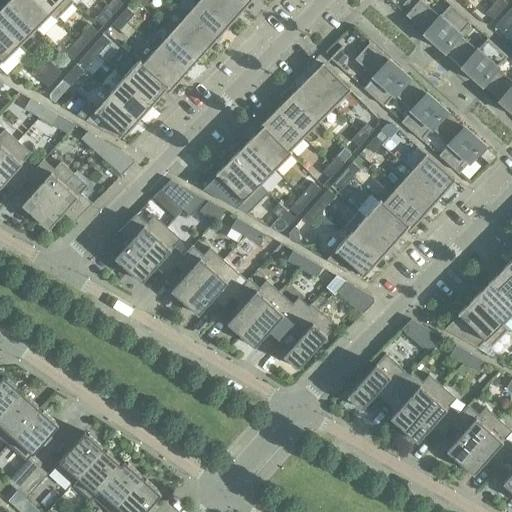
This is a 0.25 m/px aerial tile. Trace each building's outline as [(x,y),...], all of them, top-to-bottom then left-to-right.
[(57,18),(38,0),(10,0),(8,3),(35,28),(50,13),(56,19),(57,18)] [(73,2),(71,0),(38,0),(57,18),(73,2)] [(122,3),(118,0),(111,0),(108,4),(115,11),(122,3)] [(213,40),(227,24),(200,0),(198,0),(185,15),(213,40)] [(200,0),(227,24),(242,8),(233,0),(200,0)] [(421,0),(418,0),(406,14),(445,49),(459,34),(470,22),(450,4),(439,16),(421,0)] [(503,0),(496,0),(485,12),(493,19),(507,3),(503,0)] [(0,26),(19,44),(35,28),(8,3),(0,10),(0,26)] [(115,11),(108,4),(95,19),(103,25),(115,11)] [(127,7),(112,23),(119,30),(134,14),(127,7)] [(511,14),(508,11),(495,25),(502,32),(511,20),(511,14)] [(213,40),(185,15),(171,32),(198,56),(213,40)] [(85,45),(97,32),(90,25),(77,39),(85,45)] [(0,63),(19,44),(0,26),(0,63)] [(184,72),(198,56),(171,32),(156,48),(184,72)] [(110,41),(102,34),(91,47),(98,54),(110,41)] [(497,67),(507,55),(487,38),(476,49),(459,34),(445,49),(482,83),(497,67)] [(65,53),(72,59),(85,45),(77,39),(65,53)] [(394,93),(408,77),(369,42),(355,58),(374,75),(364,87),(383,105),(394,93)] [(91,47),(79,61),(86,67),(98,54),(91,47)] [(184,72),(156,48),(143,63),(139,60),(138,61),(166,85),(165,86),(169,90),(184,72)] [(55,79),(61,71),(45,57),(39,64),(55,79)] [(166,85),(138,61),(124,77),(152,101),(165,86),(166,85)] [(324,63),(308,79),(334,105),(350,90),(324,63)] [(48,86),(55,79),(39,64),(32,72),(48,86)] [(76,64),(63,78),(70,85),(84,70),(76,64)] [(511,109),(511,80),(497,67),(482,83),(511,109)] [(152,101),(124,77),(109,93),(137,117),(152,101)] [(412,109),(401,121),(421,139),(431,127),(446,111),(408,77),(394,93),(412,109)] [(293,94),(319,120),(334,105),(308,79),(293,94)] [(119,138),(137,117),(109,93),(95,109),(88,102),(77,114),(119,138)] [(293,94),(278,109),(304,135),(319,120),(293,94)] [(44,106),(30,98),(24,109),(38,117),(40,115),(44,106)] [(60,115),(44,106),(40,115),(38,117),(54,126),(60,115)] [(289,150),(304,135),(278,109),(261,126),(263,128),(263,127),(290,153),(291,152),(289,150)] [(458,172),(483,145),(446,111),(431,127),(449,143),(439,154),(458,172)] [(366,123),(351,139),(359,146),(373,129),(366,123)] [(263,127),(263,128),(248,142),(274,168),(290,153),(263,127)] [(0,160),(18,141),(18,140),(4,128),(0,133),(0,160)] [(381,130),(366,146),(373,152),(388,136),(381,130)] [(101,139),(87,131),(81,138),(94,150),(101,139)] [(133,157),(101,139),(94,150),(122,174),(134,162),(133,157)] [(26,179),(43,159),(34,169),(24,160),(31,153),(18,140),(18,141),(0,160),(0,187),(7,180),(18,189),(27,179),(26,179)] [(274,168),(248,142),(233,157),(259,183),(274,168)] [(480,156),(489,163),(496,156),(487,148),(480,156)] [(426,154),(411,170),(434,191),(449,175),(426,154)] [(322,171),(330,178),(344,162),(337,155),(322,171)] [(236,207),(259,183),(233,157),(203,188),(236,207)] [(35,217),(74,173),(60,161),(54,168),(43,159),(26,179),(27,179),(36,188),(22,204),(35,217)] [(359,168),(352,162),(345,170),(352,176),(359,168)] [(345,170),(333,183),(340,190),(352,176),(345,170)] [(434,191),(411,170),(396,186),(420,207),(434,191)] [(87,185),(74,173),(35,217),(49,229),(63,212),(74,222),(93,203),(80,192),(87,185)] [(196,194),(170,179),(161,189),(183,209),(196,194)] [(313,182),(301,195),(308,202),(320,189),(313,182)] [(380,199),(379,200),(405,224),(420,207),(396,186),(383,201),(380,199)] [(327,189),(316,202),(323,208),(335,195),(327,189)] [(196,194),(183,209),(190,215),(204,199),(196,194)] [(301,195),(290,207),(297,214),(308,202),(301,195)] [(405,224),(379,200),(364,216),(388,237),(394,231),(397,233),(405,224)] [(316,202),(302,217),(309,224),(323,208),(316,202)] [(291,215),(286,211),(280,218),(288,225),(294,217),(291,215)] [(388,237),(364,216),(359,211),(344,227),(350,232),(373,253),(388,237)] [(137,213),(118,231),(129,241),(114,258),(128,270),(167,226),(154,214),(147,222),(137,213)] [(251,226),(237,218),(231,228),(245,236),(251,226)] [(167,226),(128,270),(142,282),(156,265),(166,275),(193,245),(192,245),(183,255),(174,246),(180,238),(167,226)] [(266,235),(251,226),(245,236),(260,245),(266,235)] [(354,275),(373,253),(350,232),(326,259),(354,275)] [(193,245),(166,275),(167,275),(176,265),(186,274),(171,290),(184,302),(223,259),(210,247),(203,255),(193,245)] [(307,259),(293,250),(287,261),(301,269),(307,259)] [(223,259),(184,302),(198,315),(213,298),(223,307),(249,278),(248,277),(240,287),(230,278),(237,271),(223,259)] [(322,267),(307,259),(301,269),(316,277),(322,267)] [(511,273),(505,267),(490,282),(511,304),(511,273)] [(240,335),(279,291),(266,279),(259,287),(249,278),(223,307),(223,308),(232,298),(242,306),(227,323),(240,335)] [(373,297),(347,281),(337,292),(362,314),(374,302),(373,297)] [(511,312),(511,304),(490,282),(475,298),(507,329),(502,323),(511,312)] [(279,340),(311,303),(308,306),(298,297),(292,303),(279,291),(240,335),(254,347),(269,330),(278,339),(279,340)] [(507,329),(475,298),(444,328),(478,347),(485,340),(491,345),(507,329)] [(311,303),(279,340),(288,330),(298,339),(283,356),(297,368),(336,325),(322,312),(322,313),(311,303)] [(443,337),(411,319),(401,328),(429,353),(443,337)] [(470,353),(456,344),(450,355),(464,363),(470,353)] [(347,396),(361,409),(376,393),(386,402),(412,372),(409,375),(400,367),(401,366),(386,353),(347,396)] [(485,362),(470,353),(464,363),(479,372),(485,362)] [(412,372),(386,402),(395,392),(405,401),(390,417),(403,430),(443,386),(429,374),(422,381),(412,372)] [(0,415),(22,391),(3,374),(0,377),(0,415)] [(443,386),(403,430),(417,442),(432,425),(442,434),(469,404),(468,403),(460,413),(450,404),(456,398),(443,386)] [(0,435),(8,443),(40,407),(22,391),(0,415),(0,435)] [(469,404),(442,434),(442,435),(451,425),(461,433),(446,450),(460,462),(500,418),(486,406),(479,413),(469,404)] [(59,424),(40,407),(8,443),(26,459),(7,481),(16,489),(38,464),(29,457),(59,424)] [(511,428),(500,418),(460,462),(473,474),(488,458),(498,467),(511,451),(511,442),(506,437),(511,430),(511,428)] [(72,483),(104,447),(85,430),(53,466),(72,483)] [(89,499),(125,459),(124,459),(121,463),(104,447),(72,483),(89,499)] [(508,476),(502,483),(511,491),(511,451),(498,467),(508,476)] [(110,511),(143,475),(125,459),(89,499),(90,499),(93,496),(110,511)] [(47,473),(38,464),(16,489),(25,497),(47,473)] [(161,492),(143,476),(143,475),(110,511),(111,511),(152,511),(158,506),(153,501),(161,492)]
